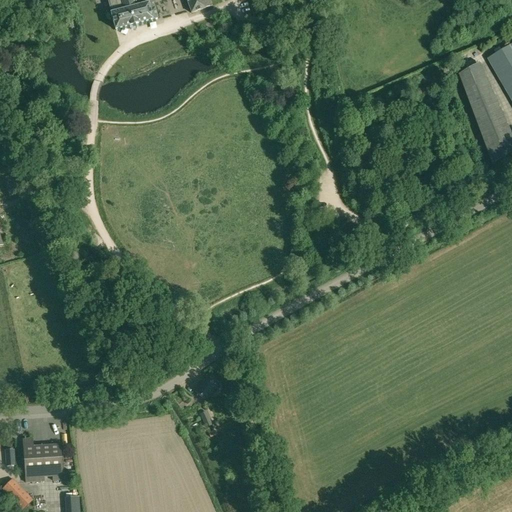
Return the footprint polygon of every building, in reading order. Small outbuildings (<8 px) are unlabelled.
[(111,14),(115,30),(157,19),(152,0),(120,0),(124,10),(111,14)] [(186,0),(191,14),(212,6),(209,0),(186,0)] [(511,45),(487,59),(511,101),(511,45)] [(511,153),(511,138),(478,64),(459,75),(493,164),(511,153)] [(8,198),(25,194),(20,174),(3,178),(8,198)] [(195,391),(205,400),(216,386),(206,377),(195,391)] [(206,413),(200,415),(206,428),(211,425),(206,413)] [(23,439),(26,482),(45,481),(44,476),(52,476),(53,481),(63,480),(60,445),(33,446),(33,438),(23,439)] [(14,450),(6,451),(7,467),(15,466),(14,450)] [(2,489),(22,510),(32,500),(20,486),(12,479),(2,489)] [(72,493),(74,503),(84,501),(82,491),(72,493)] [(41,506),(54,502),(51,494),(39,498),(41,506)]
